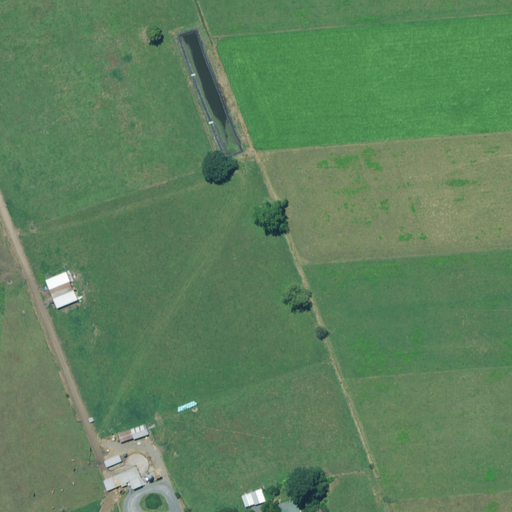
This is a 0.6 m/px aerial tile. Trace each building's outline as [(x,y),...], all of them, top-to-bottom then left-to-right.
[(72,281),(52,289),(56,299),(76,291),(72,281)] [(136,438),(136,440),(151,435),(147,424),(133,429),(136,438)] [(136,438),(133,429),(120,433),(123,443),(136,438)] [(123,485),(124,488),(133,484),(135,490),(146,486),(142,477),(143,476),(145,475),(147,473),(148,472),(149,470),(149,468),(150,466),(149,463),(149,461),(148,459),(147,458),(145,456),(143,455),(142,454),(139,453),(137,453),(135,453),(133,454),(131,455),(129,456),(128,458),(127,459),(126,461),(125,463),(125,465),(125,468),(126,470),(127,472),(105,480),(110,491),(123,485)] [(121,455),(106,461),(109,468),(124,462),(121,455)] [(264,490),(244,497),(248,508),(268,501),(264,490)] [(302,511),(300,505),(295,506),(293,499),(279,503),(281,511),(302,511)]
